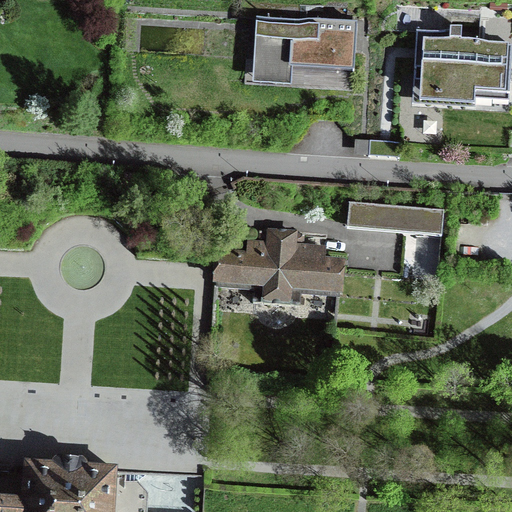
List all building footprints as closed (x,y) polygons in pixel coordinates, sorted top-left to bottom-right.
[(262,59),(354,65),(357,25),(257,19),(256,20),(264,21),(262,59)] [(264,21),(256,20),(252,85),(353,91),(354,65),(262,59),(264,21)] [(478,45),(511,48),(511,25),(479,23),(478,45)] [(420,93),(458,96),(458,84),(474,85),(473,94),(509,96),(511,54),(511,48),(478,45),(461,44),(462,31),(450,31),(450,34),(416,32),(415,49),(423,49),(422,71),(421,81),(420,93)] [(414,70),(422,71),(423,49),(415,49),(414,70)] [(458,96),(420,93),(421,81),(414,80),(412,105),(475,109),(476,100),(509,102),(509,96),(473,94),(474,85),(458,84),(458,96)] [(354,156),(368,157),(369,143),(355,142),(354,156)] [(370,142),(369,157),(399,159),(400,144),(370,142)] [(350,193),(349,203),(444,211),(445,201),(350,193)] [(444,211),(349,203),(347,230),(442,238),(444,211)] [(248,257),(219,255),(218,265),(216,287),(254,290),(253,303),(300,307),(301,294),(339,297),(341,265),(323,263),(324,251),(294,249),(294,245),(295,235),(260,232),(259,242),(269,243),(269,247),(248,245),(248,257)] [(295,235),(294,245),(303,246),(304,236),(295,235)] [(52,459),(24,458),(22,495),(0,493),(0,511),(114,511),(118,464),(87,462),(84,457),(80,455),(58,455),(54,456),(52,459)]
